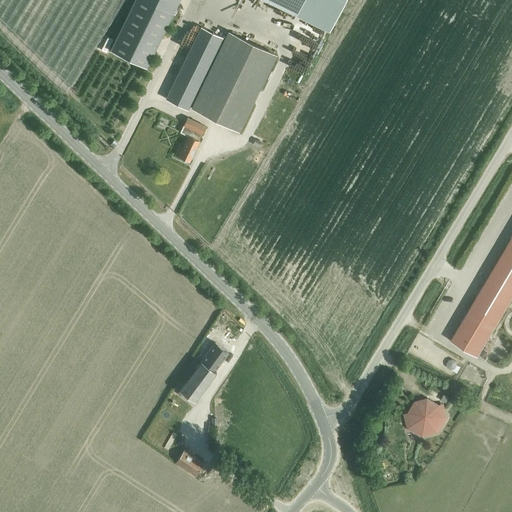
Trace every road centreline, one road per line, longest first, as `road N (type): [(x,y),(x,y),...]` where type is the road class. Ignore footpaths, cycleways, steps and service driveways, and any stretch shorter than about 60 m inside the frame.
road 1 (tertiary): [(325,425),(279,345),(0,72)]
road 2 (unclassified): [(325,425),(339,418),(511,134)]
